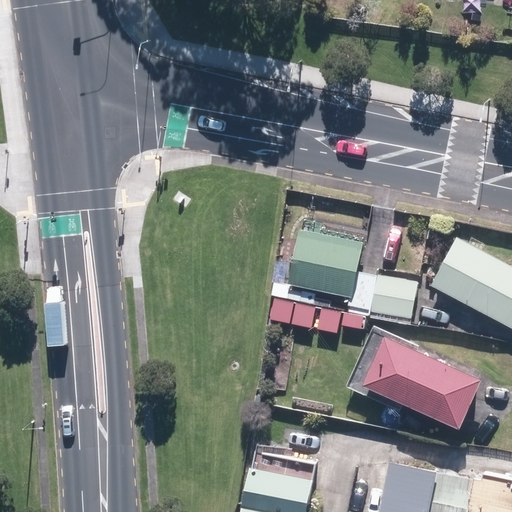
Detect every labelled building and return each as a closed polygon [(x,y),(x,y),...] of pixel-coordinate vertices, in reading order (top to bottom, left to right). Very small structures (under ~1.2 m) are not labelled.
[(363,238),(302,225),(290,282),(351,295),(363,238)] [(511,260),(459,233),(433,282),(511,323),(511,260)] [(419,281),(362,269),(356,297),(354,307),(411,319),(419,281)] [(319,304),(274,295),(269,318),(314,328),(319,304)] [(481,373),(386,330),(364,379),(458,421),(481,373)] [(511,511),(511,475),(399,453),(386,511),(511,511)] [(247,504),(288,511),(310,511),(317,477),(254,465),(247,504)]
